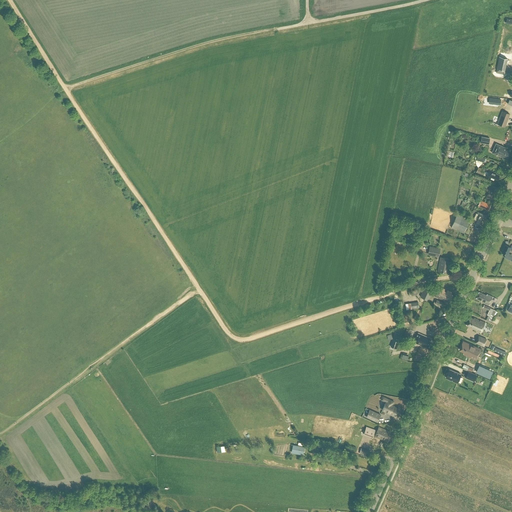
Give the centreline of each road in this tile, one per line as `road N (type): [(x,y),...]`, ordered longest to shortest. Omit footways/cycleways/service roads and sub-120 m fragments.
road 1 (tertiary): [(369,511),(511,183)]
road 2 (track): [(198,288),(224,329),(248,339),(425,281),(511,281)]
road 3 (track): [(307,0),(308,23),(226,37),(64,88)]
road 4 (track): [(198,288),(1,432)]
road 5 (track): [(64,88),(198,288)]
